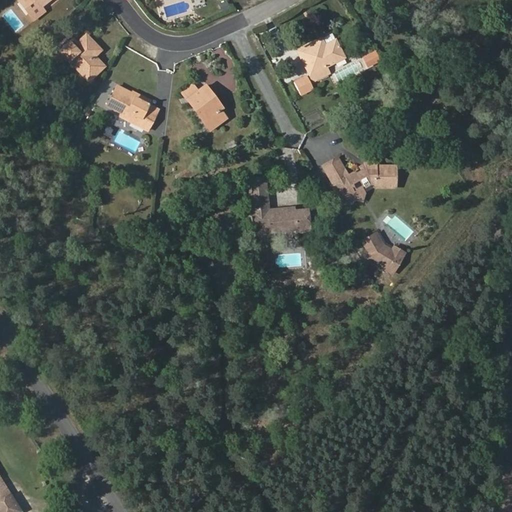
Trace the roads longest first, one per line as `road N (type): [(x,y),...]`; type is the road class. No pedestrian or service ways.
road 1 (residential): [(121,511),(0,323)]
road 2 (residential): [(236,25),(174,44),(141,28),(119,0)]
road 3 (residential): [(236,25),(291,132)]
